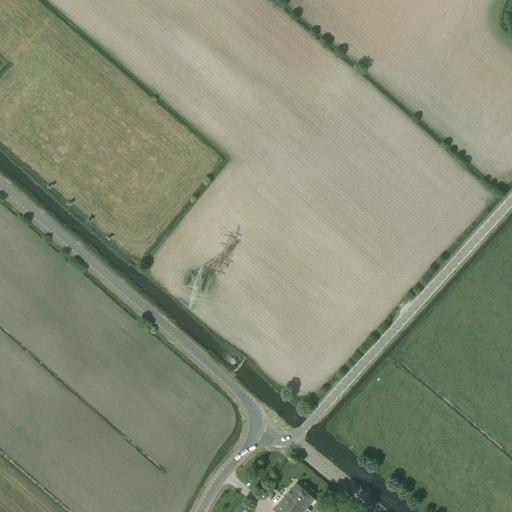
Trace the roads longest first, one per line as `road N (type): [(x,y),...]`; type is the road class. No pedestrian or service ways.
road 1 (unclassified): [(254,424),(245,398),(0,185)]
road 2 (unclassified): [(295,441),(511,203)]
